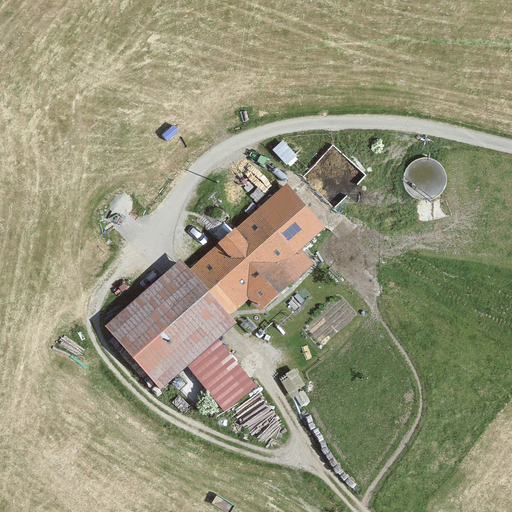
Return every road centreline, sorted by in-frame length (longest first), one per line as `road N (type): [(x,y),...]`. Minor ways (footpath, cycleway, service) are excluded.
road 1 (track): [(364,511),(331,477),(208,442),(147,408),(96,346),(90,312),(125,259),(159,238)]
road 2 (residential): [(511,150),(393,131),(242,141),(204,162),(159,238)]
